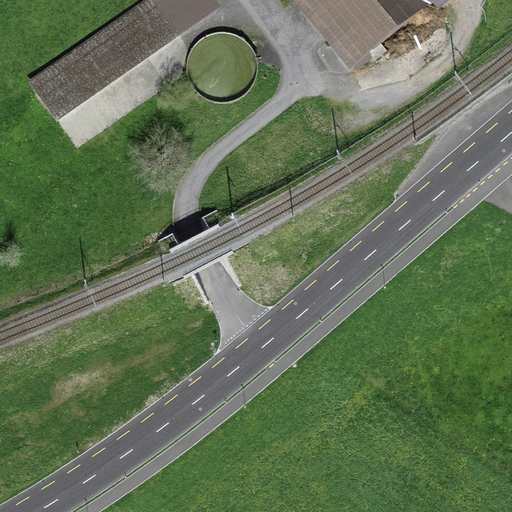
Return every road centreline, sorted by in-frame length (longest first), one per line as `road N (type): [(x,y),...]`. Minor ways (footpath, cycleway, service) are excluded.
road 1 (primary): [(511,131),(258,351)]
road 2 (primary): [(258,351),(37,511)]
road 3 (residential): [(189,228),(258,351)]
